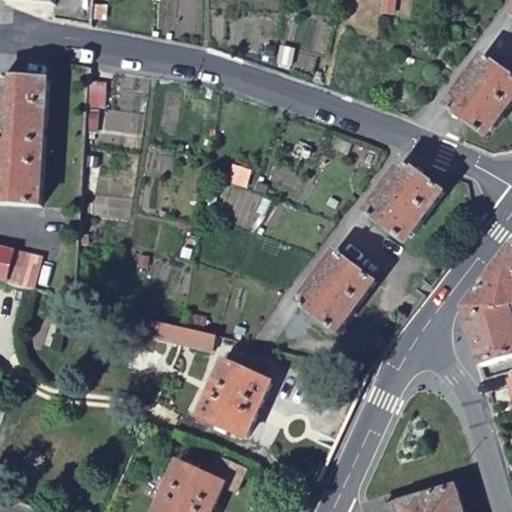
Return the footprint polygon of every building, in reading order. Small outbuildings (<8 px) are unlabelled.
[(450,108),(489,138),(511,108),(511,76),(488,59),(450,108)] [(91,68),(89,93),(104,95),(106,69),(91,68)] [(2,80),(0,112),(0,203),(43,206),(50,82),(2,80)] [(369,218),(407,246),(446,194),(408,166),(369,218)] [(0,281),(36,290),(43,260),(0,247),(0,281)] [(511,249),(467,308),(483,365),(511,356),(511,249)] [(302,307),(339,336),(377,284),(341,257),(302,307)] [(213,353),(217,337),(183,328),(122,312),(118,326),(182,344),(213,353)] [(201,421),(247,442),(272,386),(253,378),(256,372),(263,376),(267,367),(234,351),(201,421)] [(247,469),(222,458),(212,480),(197,473),(201,464),(185,457),(158,511),(213,511),(224,489),(236,494),(247,469)] [(464,511),(457,489),(382,511),(464,511)]
